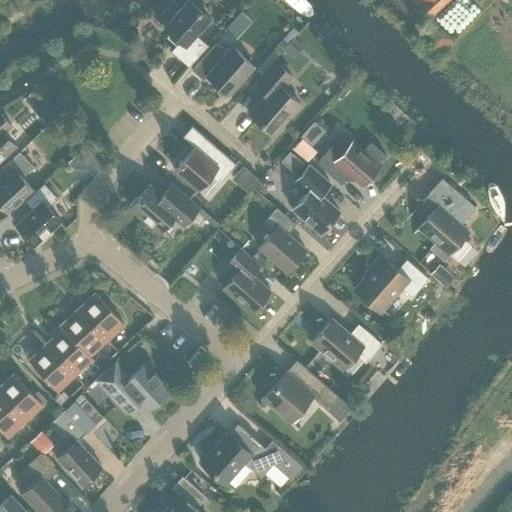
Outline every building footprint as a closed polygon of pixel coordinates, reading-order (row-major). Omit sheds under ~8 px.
[(196,35),(210,20),(188,0),(187,0),(164,27),(180,41),(171,51),(188,66),(207,46),(196,35)] [(425,24),(450,0),(412,0),(418,6),(413,11),(425,24)] [(241,12),(225,30),(238,41),(254,23),(241,12)] [(454,42),(443,31),(426,47),(438,59),(454,42)] [(289,44),(283,50),(292,59),(304,46),(295,37),(289,44)] [(282,40),(274,48),(279,54),(283,50),(289,44),(283,38),(282,40)] [(216,42),(192,69),(203,79),(206,76),(228,95),(254,66),(231,46),(226,52),(216,42)] [(274,135),(300,104),(282,88),(292,77),(274,61),(254,84),(265,94),(248,113),(274,135)] [(44,102),(35,92),(23,103),(32,113),(44,102)] [(0,159),(15,145),(3,132),(11,124),(0,112),(0,159)] [(219,183),(235,164),(192,126),(182,137),(194,146),(174,169),(198,189),(210,175),(219,183)] [(302,137),(292,149),(293,149),(294,150),(307,161),(316,150),(304,139),(302,137)] [(361,185),(380,164),(353,139),(339,155),(330,146),(316,162),(335,179),(343,170),(361,185)] [(22,177),(33,166),(20,152),(7,163),(14,170),(0,183),(0,204),(7,213),(33,189),(22,177)] [(320,233),(339,211),(321,195),(330,183),(308,164),(298,176),(301,179),(296,184),(306,193),(292,209),(320,233)] [(475,207),(465,199),(442,178),(422,201),(433,210),(413,233),(414,234),(419,228),(435,242),(430,248),(443,259),(448,253),(457,260),(470,244),(462,237),(468,230),(461,224),(475,207)] [(34,245),(60,221),(48,207),(57,198),(44,184),(25,200),(33,209),(15,225),(34,245)] [(183,225),(199,207),(178,189),(168,200),(149,184),(129,207),(159,233),(173,217),(183,225)] [(286,271),(305,249),(287,233),(295,224),(276,207),(263,222),(273,231),(258,247),(286,271)] [(220,226),(211,217),(195,234),(204,242),(220,226)] [(251,312),(270,290),(252,274),(260,265),(241,248),(227,263),(237,272),(223,288),(251,312)] [(412,297),(428,278),(406,259),(397,270),(379,255),(369,267),(371,268),(354,288),(381,312),(402,288),(412,297)] [(454,276),(439,263),(431,274),(446,287),(454,276)] [(77,309),(106,340),(124,323),(95,292),(77,309)] [(89,355),(106,340),(77,309),(60,325),(62,328),(63,328),(89,355)] [(354,337),(332,318),(311,342),(342,369),(355,354),(365,362),(382,344),(363,327),(354,337)] [(92,358),(89,355),(63,328),(62,328),(46,343),(74,374),(92,358)] [(56,391),(74,374),(46,343),(28,360),(56,391)] [(148,410),(169,391),(143,363),(129,377),(118,365),(112,370),(109,366),(99,376),(117,397),(127,388),(148,410)] [(351,407),(338,396),(305,367),(294,379),(286,372),(263,398),(289,420),(310,395),(327,410),(340,420),(351,407)] [(0,385),(0,393),(24,420),(42,404),(14,373),(0,385)] [(37,390),(33,394),(41,403),(45,399),(37,390)] [(0,429),(7,437),(24,420),(0,393),(0,429)] [(77,398),(74,400),(96,423),(103,417),(81,394),(77,398)] [(72,402),(49,424),(70,446),(57,458),(81,484),(101,466),(77,440),(86,432),(93,426),(72,402)] [(51,441),(41,431),(30,441),(40,451),(51,441)] [(272,439),(264,447),(250,435),(241,445),(227,433),(201,462),(225,483),(243,461),(261,477),(273,463),(291,478),(302,466),(272,439)] [(39,511),(58,511),(67,503),(46,480),(57,470),(40,452),(20,471),(31,482),(21,492),(39,511)] [(179,494),(163,511),(199,511),(195,508),(206,497),(182,476),(171,488),(179,494)] [(26,511),(27,511),(11,494),(0,504),(0,511),(26,511)]
